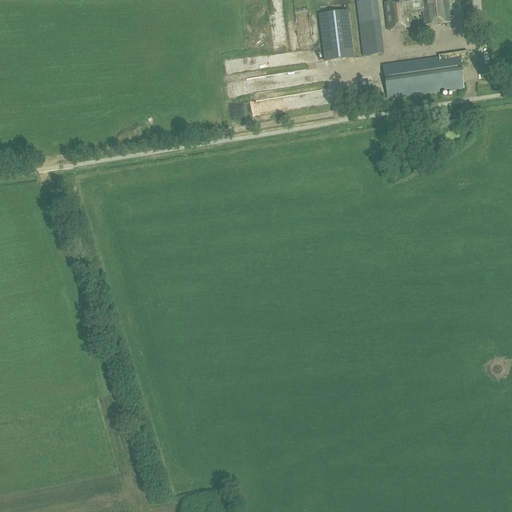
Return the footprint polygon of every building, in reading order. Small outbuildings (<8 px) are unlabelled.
[(310,0),(296,0),(302,52),(312,51),(313,60),(318,60),(317,46),(315,46),(310,0)] [(384,55),(380,20),(377,1),(385,0),(355,0),(359,23),(363,57),(384,55)] [(446,0),(421,0),(421,1),(414,2),(415,12),(423,11),(424,26),(449,23),(446,0)] [(408,13),(415,12),(414,2),(406,2),(406,1),(384,4),(388,30),(409,28),(408,13)] [(354,59),(348,11),(318,15),(324,62),(354,59)] [(275,30),(275,35),(287,34),(286,23),(279,24),(280,29),(275,30)] [(405,63),(383,66),(387,99),(410,96),(463,89),(460,65),(469,64),(467,52),(438,56),(439,58),(405,63)] [(279,66),(292,69),(295,56),(282,53),(279,66)]
